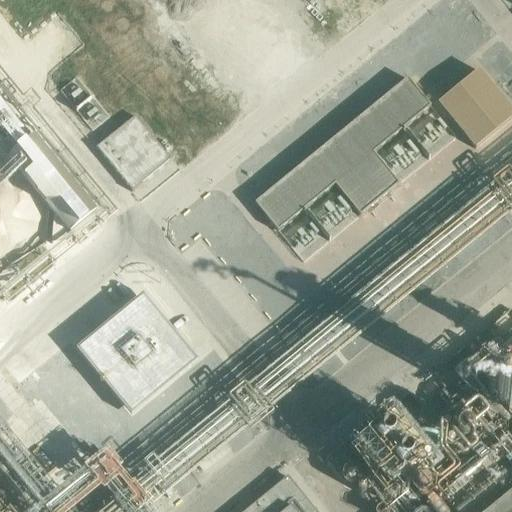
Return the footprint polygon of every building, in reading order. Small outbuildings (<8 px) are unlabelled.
[(12,19),(14,25),(18,28),(23,30),(29,29),(33,26),(36,19),(35,12),(29,7),(22,6),(17,9),(13,13),(12,19)] [(476,152),(511,122),(511,121),(511,113),(511,112),(479,74),(439,107),(461,134),(476,152)] [(408,82),(256,207),(278,234),(304,213),(335,188),(361,219),(399,187),(374,156),(404,131),(431,109),(408,82)] [(96,151),(132,195),(171,162),(135,119),(96,151)] [(52,214),(52,246),(71,244),(71,236),(98,215),(34,139),(8,161),(52,214)] [(23,220),(23,208),(7,209),(7,221),(23,220)] [(182,360),(183,358),(174,347),(172,348),(170,345),(170,344),(154,324),(154,323),(145,312),(143,313),(142,311),(139,314),(138,313),(126,322),(127,323),(124,326),(123,325),(107,339),(106,339),(91,351),(92,353),(91,354),(93,357),(92,358),(101,370),(103,369),(105,372),(131,404),(132,404),(133,405),(136,403),(137,404),(149,394),(148,393),(151,390),(152,391),(184,365),(183,364),(184,363),(182,360)] [(57,476),(85,451),(41,401),(12,426),(57,476)] [(314,511),(288,479),(247,511),(314,511)] [(511,511),(511,500),(497,511),(511,511)]
